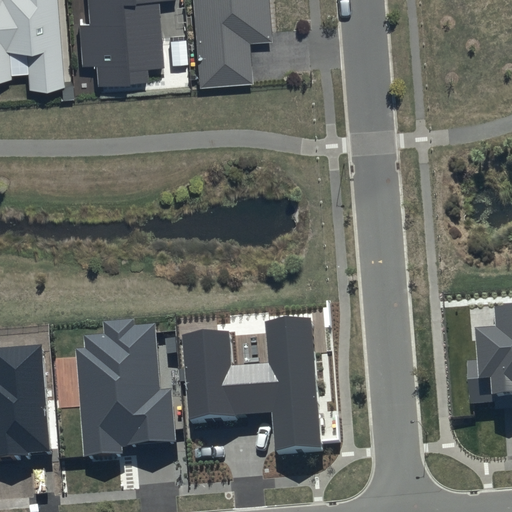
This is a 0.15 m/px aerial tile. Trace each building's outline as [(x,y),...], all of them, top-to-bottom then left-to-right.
[(0,0),(0,75),(10,75),(10,69),(30,67),(32,86),(66,83),(59,0),(0,0)] [(91,0),(93,22),(82,23),(85,59),(99,57),(101,80),(148,76),(147,65),(164,63),(158,0),(91,0)] [(194,0),(201,86),(254,82),(251,40),(274,39),(271,0),(194,0)] [(511,300),(491,302),(493,324),(473,325),(477,378),(491,377),(493,409),(511,408),(511,300)] [(229,333),(185,336),(191,417),(272,411),(275,451),(321,447),(311,318),(264,321),(267,362),(231,364),(229,333)] [(163,396),(159,331),(137,332),(137,326),(106,328),(107,339),(87,341),(88,354),(80,354),(88,463),(127,460),(127,452),(180,448),(176,395),(163,396)] [(41,344),(0,347),(0,458),(28,456),(28,452),(50,450),(41,344)]
